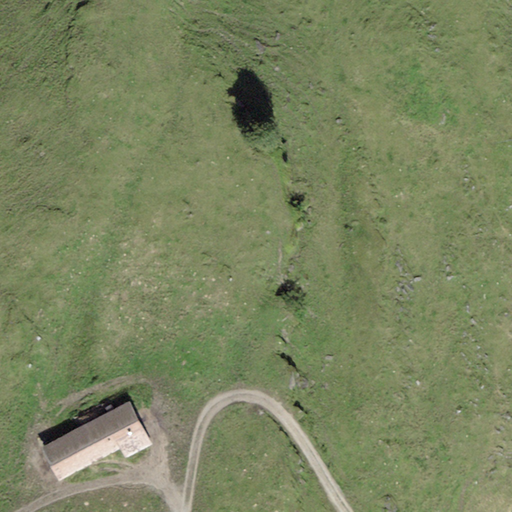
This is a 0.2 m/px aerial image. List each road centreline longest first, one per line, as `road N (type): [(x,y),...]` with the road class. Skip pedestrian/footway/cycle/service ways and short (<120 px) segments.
road 1 (track): [(185,511),(206,418),(237,392),(276,408),(348,511)]
road 2 (track): [(24,511),(137,477),(187,498)]
